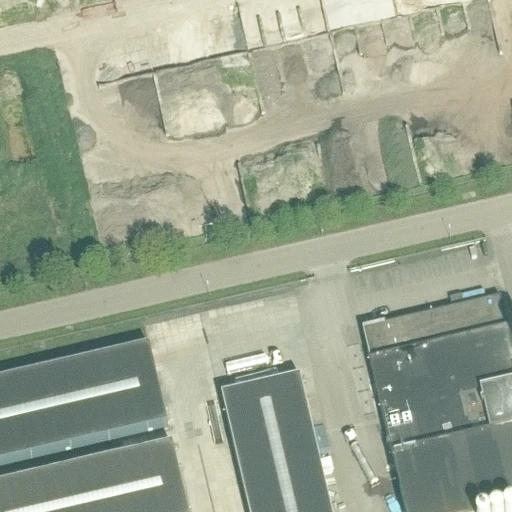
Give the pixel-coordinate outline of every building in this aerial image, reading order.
[(343,0),(344,24),(387,22),(385,0),(343,0)] [(511,511),(511,351),(501,302),(363,335),(404,511),(511,511)] [(0,469),(168,430),(150,353),(0,387),(0,469)] [(331,511),(300,382),(222,400),(248,511),(331,511)] [(0,490),(0,511),(187,511),(173,450),(0,490)]
